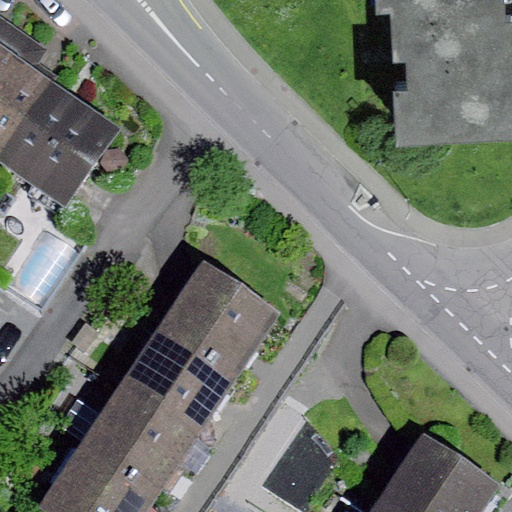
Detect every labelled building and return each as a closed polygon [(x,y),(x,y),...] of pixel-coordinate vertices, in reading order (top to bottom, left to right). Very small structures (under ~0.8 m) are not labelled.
[(377,0),(379,21),(395,22),(401,153),(511,146),(511,33),(508,34),(506,0),(377,0)] [(48,48),(0,14),(0,153),(51,81),(32,71),(48,48)] [(117,128),(51,81),(0,153),(0,161),(62,205),(117,128)] [(286,309),(207,256),(164,319),(243,372),(252,359),(286,309)] [(243,372),(164,319),(122,381),(203,434),(223,403),(243,372)] [(203,434),(122,381),(81,443),(163,495),(180,470),(203,434)] [(492,511),(509,488),(425,434),(385,494),(412,511),(492,511)] [(151,511),(163,495),(81,443),(36,506),(44,511),(151,511)] [(412,511),(385,494),(372,511),(412,511)]
